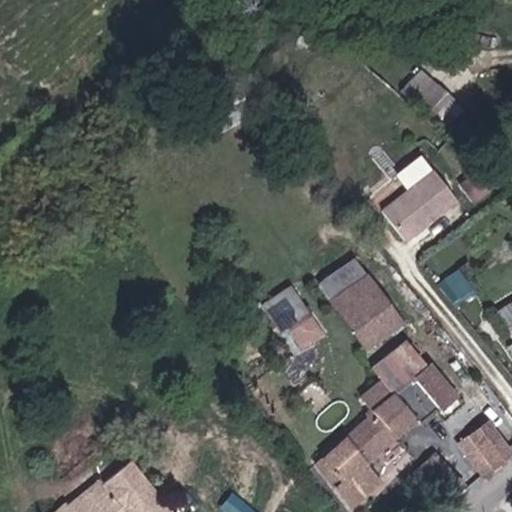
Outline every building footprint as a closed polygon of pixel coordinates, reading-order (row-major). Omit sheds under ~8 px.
[(460,100),(427,70),(409,90),(442,120),(460,100)] [(434,168),(385,207),(408,236),(457,198),(434,168)] [(472,201),(492,187),(479,168),(459,182),(472,201)] [(370,275),(337,300),(372,346),(405,321),(370,275)] [(261,301),(292,354),(325,335),(294,282),(261,301)] [(369,461),(456,393),(432,362),(416,374),(406,361),(366,393),(377,406),(318,465),(348,505),(382,478),(369,461)] [(511,450),(490,417),(456,440),(480,476),(511,454),(511,450)] [(463,487),(437,454),(424,465),(450,497),(463,487)] [(173,511),(133,459),(61,511),(130,511),(134,509),(136,511),(173,511)]
